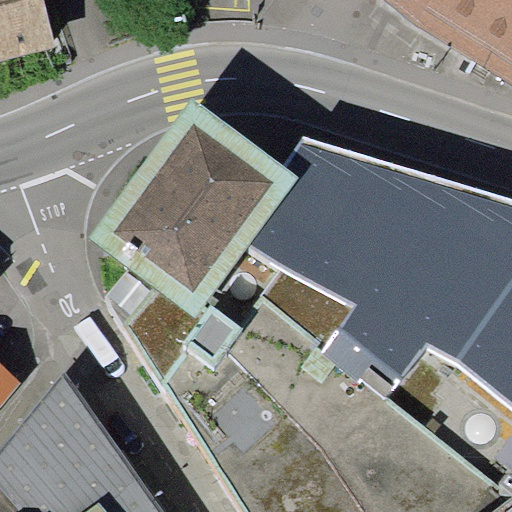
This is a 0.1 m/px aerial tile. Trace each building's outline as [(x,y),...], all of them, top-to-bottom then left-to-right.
[(0,0),(0,60),(55,46),(43,0),(0,0)] [(383,0),(412,24),(428,0),(383,0)] [(511,0),(428,0),(412,24),(511,86),(511,0)] [(248,244),(298,176),(284,165),(193,99),(89,240),(153,287),(194,317),(248,244)] [(298,176),(248,244),(281,266),(262,295),(322,352),(385,398),(426,342),(456,359),(511,404),(511,197),(304,135),(284,165),(298,176)] [(125,327),(244,511),(482,511),(491,505),(504,494),(385,398),(322,352),(262,295),(281,266),(248,244),(194,317),(153,287),(125,327)] [(0,407),(22,382),(0,364),(0,407)] [(162,511),(65,376),(0,451),(0,487),(19,511),(87,511),(101,502),(108,511),(162,511)] [(511,511),(511,501),(496,511),(491,505),(482,511),(511,511)] [(108,511),(101,502),(87,511),(108,511)]
